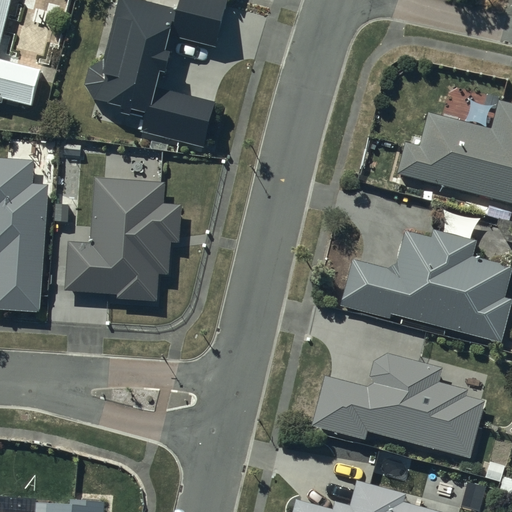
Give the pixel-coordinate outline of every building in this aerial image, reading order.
[(0,0),(0,104),(3,105),(4,99),(34,106),(42,73),(0,62),(0,48),(11,0),(0,0)] [(166,52),(176,10),(128,0),(118,0),(105,64),(91,71),(86,84),(94,98),(148,112),(143,131),(205,146),(216,105),(156,91),(161,74),(167,75),(172,55),(166,52)] [(214,49),(227,0),(226,0),(182,0),(173,38),(214,49)] [(406,138),(397,167),(511,197),(511,99),(499,96),(492,125),(429,108),(420,142),(406,138)] [(36,167),(0,164),(0,316),(40,319),(49,192),(35,191),(36,167)] [(164,189),(95,185),(91,250),(69,249),(66,298),(118,301),(118,306),(157,308),(159,279),(169,280),(171,248),(179,248),(181,211),(163,210),(164,189)] [(395,266),(352,254),(340,300),(390,313),(391,308),(500,337),(511,296),(504,294),(511,263),(511,262),(471,252),(475,237),(433,225),(431,232),(405,225),(395,266)] [(367,382),(324,370),(312,419),(365,433),(367,425),(469,450),(483,396),(464,391),(466,385),(437,378),(441,364),(388,348),(376,355),(371,370),(374,378),(367,382)] [(334,505),(297,494),(291,511),(453,511),(403,498),(406,490),(357,476),(350,501),(336,498),(334,505)] [(0,511),(101,511),(103,498),(0,491),(0,511)]
